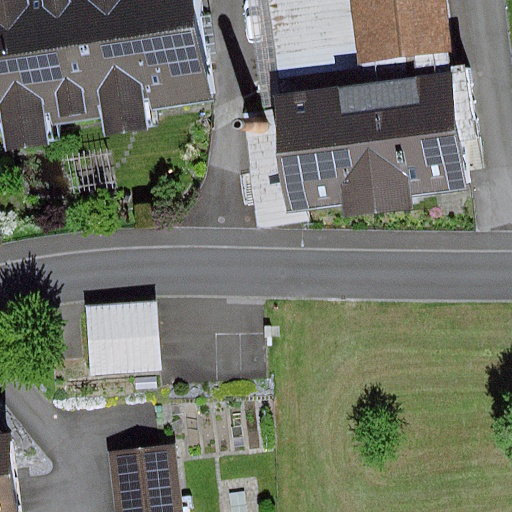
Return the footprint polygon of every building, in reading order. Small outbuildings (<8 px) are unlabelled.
[(217,0),(0,0),(0,134),(26,130),(29,149),(74,142),(72,126),(125,118),(128,137),(172,131),(169,109),(232,100),(217,0)] [(285,0),(299,101),(475,78),(465,0),(285,0)] [(475,78),(299,101),(303,111),(247,118),(261,228),(312,222),(311,212),(366,205),(368,218),(437,209),(436,196),(487,190),(475,78)] [(164,308),(91,312),(94,384),(168,380),(164,308)] [(0,511),(39,511),(31,432),(14,434),(0,414),(0,511)] [(189,511),(183,447),(115,454),(120,511),(189,511)]
